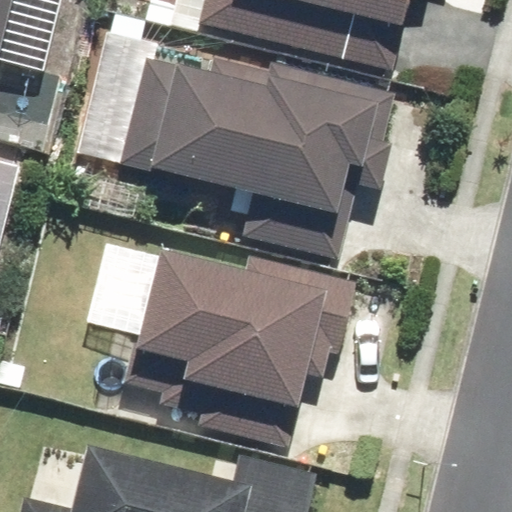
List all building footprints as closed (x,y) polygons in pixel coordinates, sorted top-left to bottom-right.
[(0,0),(0,99),(21,0),(0,0)] [(181,6),(155,0),(153,0),(149,17),(176,24),(181,6)] [(208,0),(201,28),(399,78),(419,0),(208,0)] [(212,66),(150,51),(122,162),(256,195),(245,240),(344,264),(363,188),(388,194),(402,140),(392,137),(403,93),(274,61),(272,69),(215,55),(212,66)] [(0,279),(28,166),(0,159),(0,279)] [(247,263),(168,241),(137,348),(192,363),(176,422),(292,455),(306,408),(314,380),(334,385),(344,350),(363,283),(251,251),(247,263)] [(77,503),(28,491),(22,511),(317,511),(328,471),(244,450),(238,472),(94,435),(77,503)]
